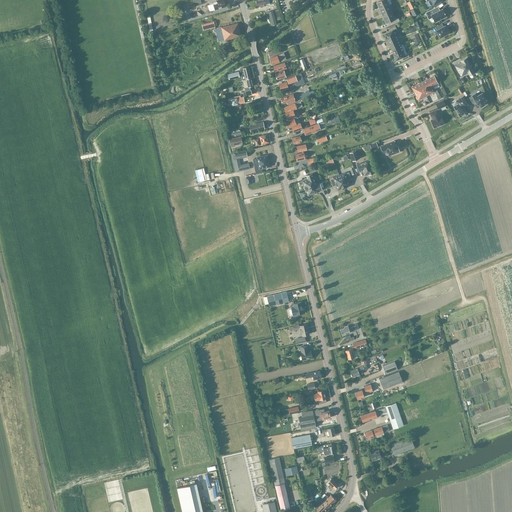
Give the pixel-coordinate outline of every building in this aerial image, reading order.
[(217,0),(209,0),(208,0),(209,5),(211,11),(215,10),(226,6),(223,0),(219,0),(217,1),(217,0)] [(386,0),(380,0),(376,2),(379,9),(389,5),(386,0)] [(379,9),(383,16),(392,12),(389,5),(379,9)] [(436,7),(425,13),(429,19),(432,17),(435,22),(446,16),(443,9),(440,10),(438,11),(436,7)] [(276,21),(280,19),(278,9),(268,12),(272,26),(277,24),(276,21)] [(395,19),(392,12),(383,16),(386,23),(395,19)] [(213,21),(205,23),(202,24),(203,30),(207,29),(215,27),(213,21)] [(224,40),(241,36),(238,23),(221,27),(215,29),(218,41),(224,39),(224,40)] [(442,24),(435,27),(437,30),(436,31),(440,37),(445,34),(445,35),(448,34),(448,33),(449,32),(447,28),(446,28),(445,26),(443,27),(442,24)] [(391,31),(384,34),(387,39),(396,35),(394,30),(397,29),(395,26),(389,28),(391,31)] [(396,35),(387,39),(389,44),(398,40),(396,35)] [(398,40),(389,44),(392,49),(400,45),(398,40)] [(400,45),(392,49),(394,54),(403,50),(400,45)] [(271,57),(281,53),(279,47),(268,51),(271,57)] [(394,54),(393,54),(396,60),(402,57),(403,60),(409,57),(407,54),(405,55),(403,50),(394,54)] [(284,53),(279,54),(270,58),(273,65),(286,60),(284,53)] [(461,62),(455,66),(461,76),(467,72),(470,76),(475,73),(471,66),(471,65),(467,58),(461,61),(461,62)] [(290,67),(288,62),(285,63),(284,63),(273,66),(275,72),(286,68),(290,67)] [(245,79),(251,77),(249,67),(243,68),(243,69),(240,69),(241,76),(245,75),(245,79)] [(278,80),(288,76),(287,72),(284,72),(284,70),(275,73),(278,80)] [(238,71),(229,73),(231,79),(240,77),(238,71)] [(287,79),(288,82),(279,84),(281,91),(288,88),(288,86),(289,85),(297,81),(295,75),(287,79)] [(434,92),(432,87),(438,84),(434,76),(412,87),(411,87),(418,101),(419,100),(418,100),(434,92)] [(463,77),(458,80),(461,85),(462,85),(466,82),(467,81),(469,80),(466,76),(464,78),(463,77)] [(243,80),(243,84),(246,96),(252,94),(251,90),(250,91),(249,87),(253,86),(251,78),(243,80)] [(293,94),(281,97),(283,104),(287,102),(287,104),(299,101),(299,100),(310,96),(309,91),(297,96),(294,97),(293,94)] [(476,94),(469,98),(472,103),(476,101),(477,104),(479,103),(480,107),(484,105),(483,104),(487,102),(485,98),(487,97),(484,93),(482,94),(482,93),(477,96),(476,94)] [(467,113),(463,107),(468,104),(463,96),(456,101),(458,104),(454,107),(460,117),(462,116),(462,117),(465,115),(465,114),(467,113)] [(241,99),(237,100),(237,98),(230,99),(232,105),(245,103),(243,97),(240,97),(241,99)] [(443,100),(436,103),(438,109),(445,106),(443,100)] [(302,101),(300,102),(300,101),(295,103),(283,108),(285,113),(287,120),(299,115),(297,111),(294,113),(293,110),(297,109),(304,106),(302,101)] [(231,110),(234,109),(234,110),(239,109),(238,105),(230,107),(224,109),(224,108),(221,110),(221,111),(222,114),(226,113),(227,115),(232,113),(231,110)] [(437,109),(429,113),(432,119),(431,120),(434,128),(444,124),(440,116),(437,109)] [(340,122),(338,116),(324,122),(326,128),(340,122)] [(294,119),(286,122),(289,128),(291,127),(293,132),(303,129),(307,127),(306,123),(301,124),(301,123),(296,125),(296,122),(299,121),(298,117),(294,119)] [(264,129),(264,128),(265,127),(264,125),(263,122),(249,125),(251,132),(264,129)] [(325,126),(323,122),(318,124),(304,129),(306,135),(320,130),(319,128),(325,126)] [(230,131),(231,133),(227,134),(228,138),(242,135),(240,128),(230,131)] [(260,136),(260,139),(254,140),(256,146),(269,143),(267,134),(260,136)] [(303,134),(292,138),(294,144),(305,141),(303,134)] [(230,139),(231,145),(232,146),(240,145),(239,143),(242,143),(241,137),(230,139)] [(367,143),(369,149),(375,146),(372,141),(367,143)] [(382,151),(383,153),(385,153),(385,155),(388,154),(388,156),(400,152),(398,146),(397,146),(396,144),(395,141),(380,147),(382,151)] [(302,151),(307,150),(306,144),(296,146),(297,152),(300,152),(302,151)] [(359,159),(356,150),(349,153),(352,161),(359,159)] [(235,154),(231,155),(235,172),(250,169),(249,164),(240,166),(238,159),(247,157),(246,151),(235,153),(235,154)] [(301,153),(295,154),(297,161),(305,159),(305,157),(304,153),(303,153),(303,152),(302,151),(300,152),(301,153)] [(257,159),(253,159),(256,174),(262,173),(262,169),(270,167),(267,155),(257,157),(257,159)] [(374,173),(370,160),(356,165),(359,172),(362,171),(364,176),(368,174),(369,175),(374,173)] [(345,173),(339,175),(344,188),(346,187),(350,185),(348,181),(351,179),(349,172),(345,174),(345,173)] [(316,184),(312,173),(306,176),(307,179),(302,181),(304,187),(305,189),(316,184)] [(344,188),(339,175),(333,178),(330,179),(333,187),(336,185),(338,190),(342,188),(342,189),(344,188)] [(320,183),(316,184),(305,189),(305,190),(306,190),(308,196),(319,192),(319,191),(322,190),(320,183)] [(269,306),(289,301),(286,292),(267,296),(269,306)] [(293,307),(292,308),(293,315),(296,315),(299,314),(304,313),(301,302),(293,304),(292,305),(293,307)] [(359,329),(357,323),(354,324),(355,326),(349,328),(348,325),(344,327),(344,328),(340,329),(342,335),(350,333),(350,332),(352,331),(359,329)] [(299,324),(293,326),(294,330),(299,329),(299,333),(302,332),(302,336),(309,334),(307,324),(299,326),(299,324)] [(353,348),(345,350),(348,359),(355,357),(353,351),(359,350),(358,347),(367,344),(366,340),(362,341),(353,343),(354,347),(353,347),(353,348)] [(302,360),(312,358),(311,350),(308,351),(307,346),(300,347),(301,352),(302,360)] [(386,373),(397,369),(395,362),(383,366),(386,373)] [(363,366),(350,371),(352,377),(362,373),(362,372),(362,371),(365,370),(363,366)] [(313,379),(321,378),(320,371),(305,374),(306,378),(313,376),(313,379)] [(399,372),(380,379),(386,396),(405,388),(399,372)] [(373,391),(371,384),(364,386),(365,389),(362,390),(355,392),(357,399),(364,397),(363,394),(373,391)] [(318,393),(313,394),(315,401),(319,400),(320,404),(326,402),(325,399),(326,399),(324,390),(317,391),(318,393)] [(375,411),(361,416),(363,422),(377,417),(383,415),(388,413),(389,418),(399,414),(396,403),(385,406),(386,407),(381,409),(375,411)] [(323,411),(316,411),(316,413),(317,420),(322,418),(322,419),(331,417),(329,410),(323,412),(323,411)] [(399,414),(389,418),(393,429),(403,425),(399,414)] [(299,417),(301,430),(316,427),(313,415),(299,417)] [(382,427),(364,432),(367,439),(390,431),(388,425),(382,427)] [(328,431),(329,436),(335,435),(333,427),(322,430),(323,433),(328,431)] [(310,434),(291,438),(293,449),(312,445),(310,434)] [(395,455),(414,447),(410,437),(391,445),(395,455)] [(325,454),(330,453),(335,452),(334,445),(332,445),(331,443),(323,445),(317,446),(318,452),(324,450),(325,454)] [(385,456),(384,453),(383,449),(379,450),(378,450),(372,452),(372,453),(370,454),(372,460),(377,458),(378,459),(380,459),(380,458),(381,457),(381,458),(385,456)] [(279,457),(269,459),(281,510),(290,508),(284,483),(285,483),(279,457)] [(297,466),(284,469),(286,476),(298,474),(297,466)] [(338,485),(331,479),(328,482),(335,489),(338,485)] [(196,483),(177,487),(182,511),(207,511),(208,511),(205,506),(202,507),(196,483)] [(303,489),(305,501),(313,500),(310,488),(303,489)] [(321,499),(322,499),(321,500),(323,503),(322,504),(327,508),(336,500),(331,495),(328,497),(326,494),(321,499)] [(319,511),(323,511),(327,508),(322,504),(323,503),(321,500),(319,498),(312,505),(319,511)] [(232,500),(233,511),(236,511),(247,510),(247,509),(252,508),(251,501),(245,502),(246,508),(240,508),(239,504),(236,504),(235,500),(232,500)] [(262,505),(263,511),(276,511),(274,502),(274,500),(272,501),(272,502),(262,505)]
